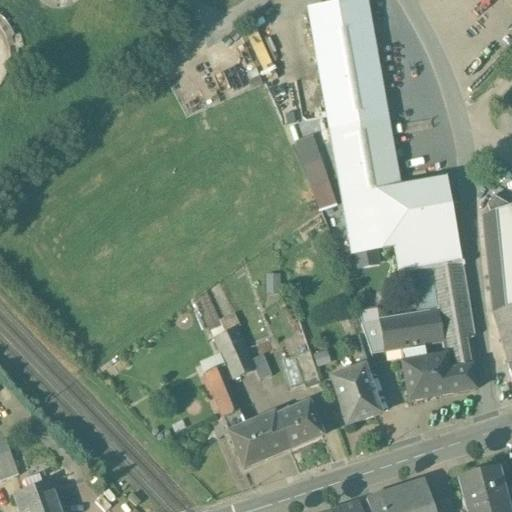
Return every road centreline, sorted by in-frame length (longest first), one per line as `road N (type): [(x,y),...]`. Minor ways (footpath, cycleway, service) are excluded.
road 1 (residential): [(497,429),(461,119)]
road 2 (secondary): [(243,511),(432,446)]
road 3 (residential): [(461,119),(409,0)]
